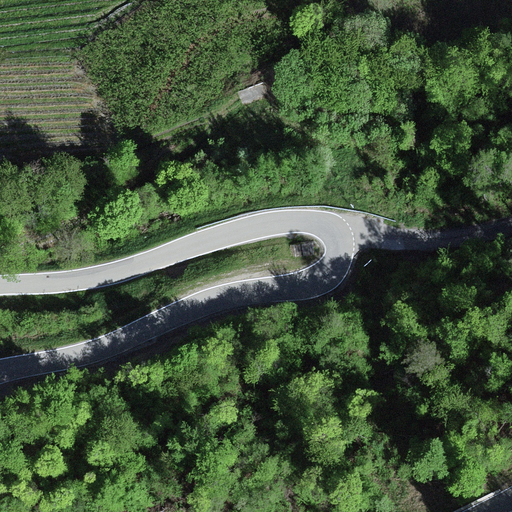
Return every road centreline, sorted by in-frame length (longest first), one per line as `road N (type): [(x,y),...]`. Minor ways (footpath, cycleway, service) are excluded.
road 1 (unclassified): [(336,239),(334,260),(316,281),(235,293),(112,344),(0,372)]
road 2 (unclassified): [(0,284),(95,275),(274,221),(320,221),(336,239)]
road 3 (unclassified): [(336,239),(511,227)]
